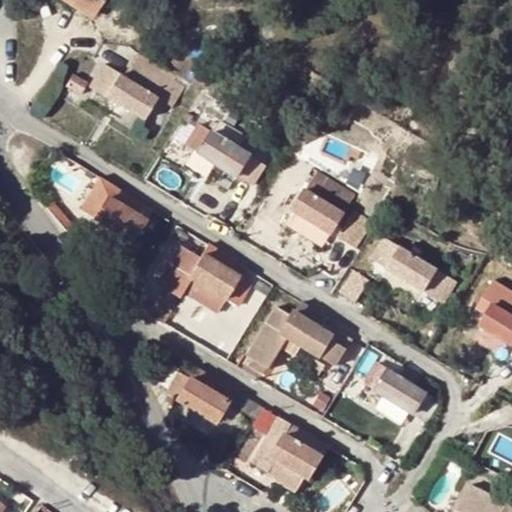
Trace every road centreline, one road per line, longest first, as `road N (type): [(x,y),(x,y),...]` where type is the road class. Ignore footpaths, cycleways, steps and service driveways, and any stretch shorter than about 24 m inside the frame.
road 1 (residential): [(381,511),(420,474),(447,424),(450,396),(441,373),(0,105)]
road 2 (residential): [(104,333),(152,329),(348,448),(374,472),(362,511)]
road 3 (residential): [(104,333),(0,170)]
road 4 (residential): [(195,497),(104,333)]
